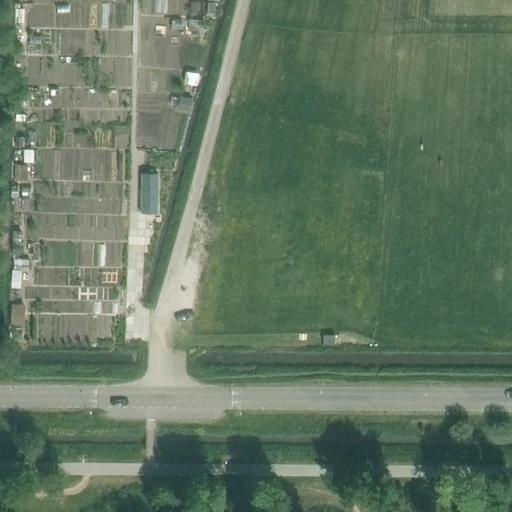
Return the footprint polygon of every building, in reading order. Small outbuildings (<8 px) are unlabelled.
[(140,173),(140,213),(156,214),(156,173),(140,173)] [(52,176),(51,208),(66,209),(67,176),(52,176)] [(26,182),(25,197),(36,198),(37,183),(26,182)] [(58,233),(58,209),(41,208),(40,233),(58,233)] [(63,238),(64,261),(72,260),(71,237),(63,238)] [(16,277),(33,277),(34,257),(16,257),(16,277)]
